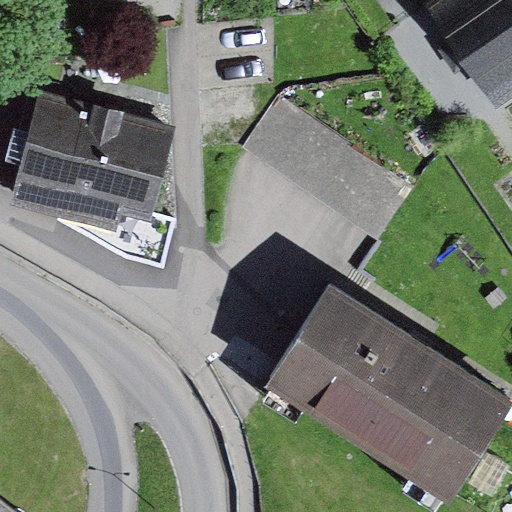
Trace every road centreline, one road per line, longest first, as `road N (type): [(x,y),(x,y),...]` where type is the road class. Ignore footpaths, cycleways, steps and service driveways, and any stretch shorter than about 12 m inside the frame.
road 1 (tertiary): [(206,511),(204,462),(167,393),(83,344)]
road 2 (tertiary): [(83,344),(116,460),(112,511)]
